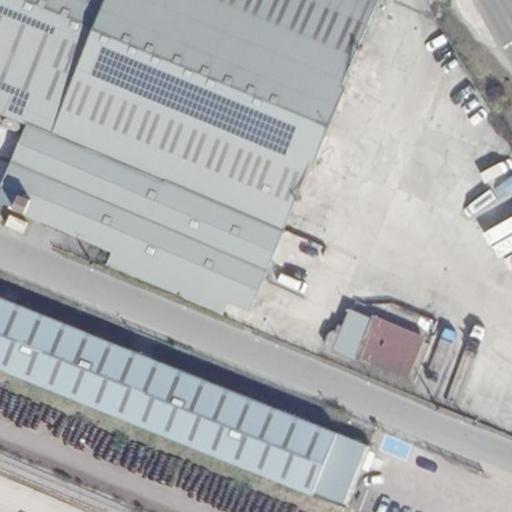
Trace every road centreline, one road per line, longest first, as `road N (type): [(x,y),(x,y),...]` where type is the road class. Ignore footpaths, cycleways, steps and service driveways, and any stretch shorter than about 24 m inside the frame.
road 1 (unclassified): [(0,250),(511,460)]
road 2 (unknown): [(511,294),(476,261),(439,190),(395,0)]
